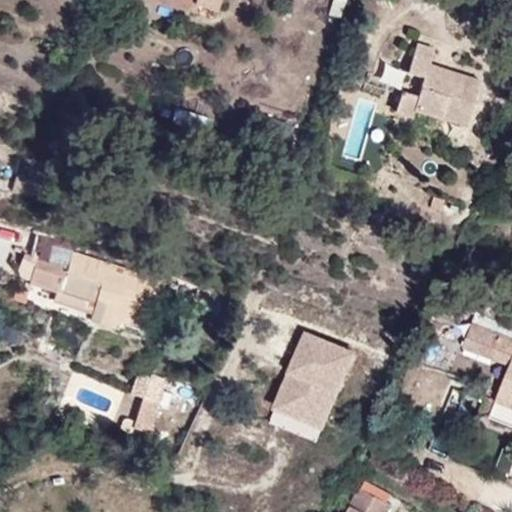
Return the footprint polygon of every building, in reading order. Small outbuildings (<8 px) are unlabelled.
[(456,114),(467,63),(420,50),(423,38),(402,32),(395,57),(412,62),(406,84),(392,80),(387,100),(402,104),(403,100),(456,114)] [(172,111),(169,124),(204,132),(207,118),(172,111)] [(45,134),(25,128),(19,150),(39,156),(45,134)] [(44,271),(55,246),(24,234),(12,258),(44,271)] [(130,315),(147,271),(60,238),(55,246),(44,271),(60,277),(66,262),(86,270),(81,286),(77,296),(103,305),(130,315)] [(81,286),(86,270),(66,262),(60,277),(81,286)] [(99,317),(103,305),(77,296),(73,307),(99,317)] [(355,343),(310,321),(276,393),(321,414),(355,343)] [(511,354),(511,331),(471,322),(466,344),(511,354)] [(150,368),(154,355),(140,350),(136,363),(150,368)] [(139,410),(149,379),(132,373),(121,403),(139,410)] [(314,429),(321,414),(276,393),(269,407),(314,429)] [(379,511),(386,500),(358,486),(344,511),(379,511)] [(385,511),(390,503),(386,500),(379,511),(385,511)]
